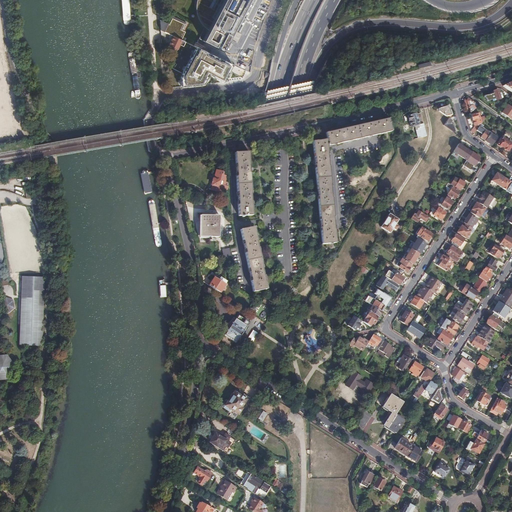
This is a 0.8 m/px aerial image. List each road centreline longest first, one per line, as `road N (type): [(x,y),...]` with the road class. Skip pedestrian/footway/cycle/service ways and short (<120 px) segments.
road 1 (motorway): [(274,100),(269,209),(306,430),(308,511)]
road 2 (motorway): [(286,193),(306,94),(335,37),(375,22),(473,26),(511,3)]
road 3 (motorway): [(331,511),(327,406),(286,193)]
road 4 (residential): [(202,342),(453,505)]
road 5 (residential): [(454,93),(164,157)]
road 6 (residential): [(164,157),(153,147),(149,122),(159,95),(249,81),(277,0)]
road 7 (unclassified): [(0,194),(34,202),(52,156),(19,82),(0,11)]
road 8 (residential): [(382,328),(494,156)]
road 9 (motorway): [(286,193),(295,96),(334,0)]
road 10 (residential): [(202,342),(190,251),(164,157)]
road 11 (residential): [(166,511),(202,342)]
road 12 (unknown): [(227,143),(246,284)]
road 13 (residential): [(443,367),(511,260)]
